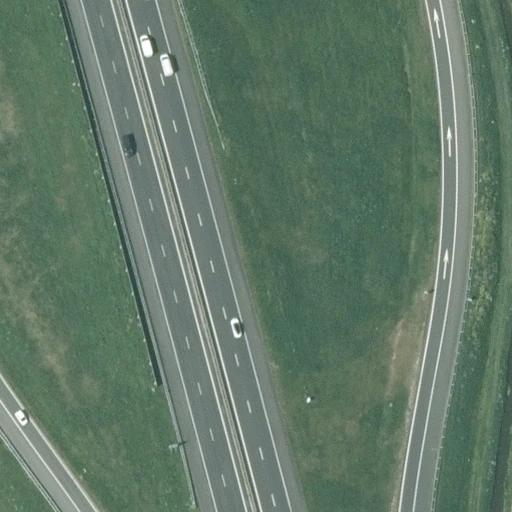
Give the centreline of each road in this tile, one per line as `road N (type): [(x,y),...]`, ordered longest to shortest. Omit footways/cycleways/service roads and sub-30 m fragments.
road 1 (motorway): [(90,0),(225,511)]
road 2 (motorway): [(273,511),(139,0)]
road 3 (motorway): [(405,511),(448,211),(447,105),(431,0)]
road 4 (motorway): [(0,393),(84,511)]
